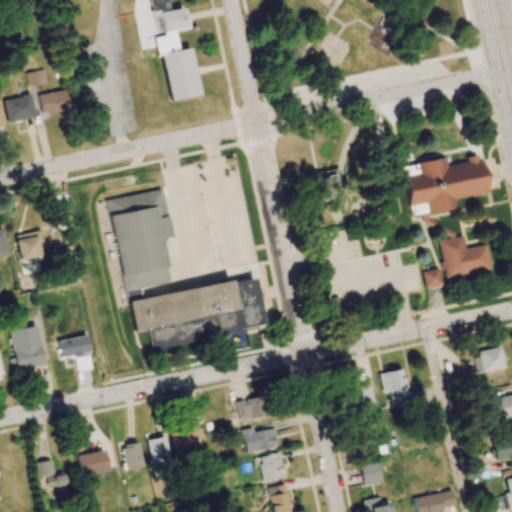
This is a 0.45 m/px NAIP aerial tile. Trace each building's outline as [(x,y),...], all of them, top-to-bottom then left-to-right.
[(30,0),(20,0),(16,0),(17,16),(31,15),(30,0)] [(168,101),(197,96),(189,48),(176,50),(173,30),(185,28),(182,8),(167,11),(165,0),(148,0),(151,17),(159,16),(162,35),(153,37),(156,55),(161,54),(168,101)] [(66,109),(62,89),(36,95),(40,114),(66,109)] [(33,117),(29,94),(2,100),(7,122),(33,117)] [(409,216),(455,209),(453,198),(485,193),(478,154),(464,157),(465,161),(445,164),(445,158),(401,165),(409,216)] [(336,198),(329,176),(307,182),(313,204),(336,198)] [(107,199),(125,297),(140,294),(139,287),(167,282),(159,239),(169,237),(160,189),(107,199)] [(14,232),(19,263),(40,259),(34,229),(14,232)] [(484,244),(463,248),(461,236),(437,240),(443,277),(489,270),(484,244)] [(441,285),(438,268),(421,271),(424,288),(441,285)] [(151,348),(261,328),(252,278),(127,299),(133,333),(148,330),(151,348)] [(41,365),(35,325),(23,327),(21,317),(7,319),(13,358),(8,359),(10,370),(41,365)] [(86,353),(83,335),(55,341),(59,358),(86,353)] [(502,368),(499,348),(471,354),(474,373),(502,368)] [(386,392),(390,408),(400,406),(399,397),(405,396),(399,369),(377,373),(381,393),(386,392)] [(348,413),(374,408),(369,384),(343,389),(348,413)] [(511,417),(511,394),(486,400),(491,422),(511,417)] [(266,414),(262,400),(235,407),(239,422),(266,414)] [(240,429),(244,453),(275,447),(270,424),(240,429)] [(202,448),(198,428),(169,433),(173,454),(202,448)] [(151,465),(168,461),(163,436),(145,440),(151,465)] [(511,456),(511,436),(490,439),(493,459),(511,456)] [(123,470),(141,466),(136,442),(118,446),(123,470)] [(75,454),(78,475),(105,472),(102,451),(75,454)] [(260,480),(280,478),(278,454),(258,456),(260,480)] [(379,481),(376,462),(358,465),(362,485),(379,481)] [(511,477),(503,479),(506,493),(502,493),(506,510),(511,509),(511,477)] [(291,511),(291,505),(286,506),(284,485),(267,487),(269,511),(291,511)] [(411,498),(413,511),(439,511),(439,508),(452,505),(449,490),(411,498)] [(362,511),(389,511),(388,503),(378,505),(376,497),(360,500),(362,511)]
